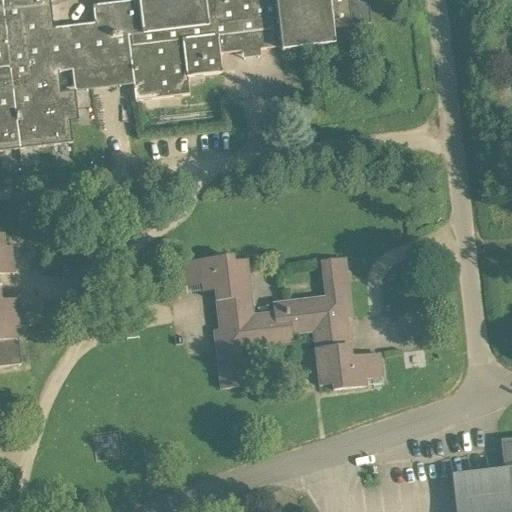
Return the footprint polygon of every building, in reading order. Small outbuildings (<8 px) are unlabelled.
[(53,30),(48,0),(0,0),(0,153),(72,145),(69,124),(78,123),(74,93),(60,94),(58,74),(130,66),(135,104),(189,97),(187,80),(221,75),(219,57),(280,49),(281,53),(334,47),(332,30),(370,26),(366,0),(133,0),(134,3),(92,8),(94,25),(53,30)] [(19,328),(16,304),(0,305),(0,277),(13,276),(10,251),(6,252),(1,214),(0,214),(0,369),(21,367),(17,342),(14,342),(13,329),(19,328)] [(267,256),(269,269),(284,267),(282,254),(267,256)] [(180,267),(180,268),(183,287),(202,285),(203,294),(214,292),(219,333),(214,334),(220,391),(243,388),(239,353),(291,347),(290,337),(312,335),(319,388),(332,387),(332,393),(367,389),(366,388),(365,388),(364,381),(382,379),(379,357),(350,360),(345,320),(351,319),(347,286),(346,286),(342,262),(321,264),(325,288),(324,289),(325,300),(273,306),(274,315),(252,318),(246,264),(233,266),(232,260),(199,264),(199,265),(180,267)] [(409,355),(411,370),(424,368),(422,353),(409,355)] [(511,511),(511,443),(500,445),(503,472),(450,478),(454,511),(511,511)]
